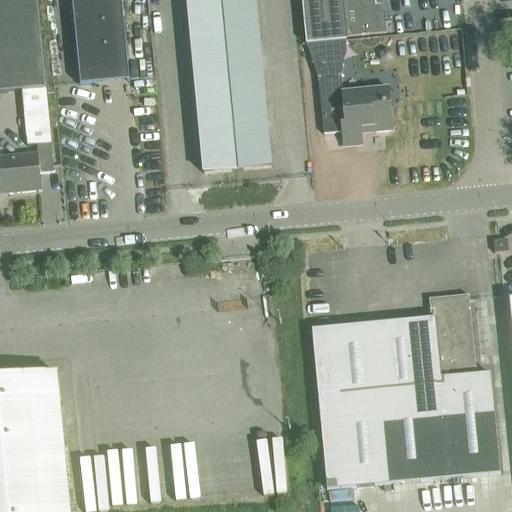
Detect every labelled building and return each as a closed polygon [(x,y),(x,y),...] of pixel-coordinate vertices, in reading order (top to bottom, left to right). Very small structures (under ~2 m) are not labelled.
[(0,0),(0,95),(22,94),(24,117),(27,149),(37,148),(51,147),(49,115),(46,91),(36,0),(0,0)] [(130,83),(121,0),(72,0),(81,88),(130,83)] [(187,0),(204,176),(238,173),(272,170),(255,0),(187,0)] [(302,0),(307,47),(348,43),(347,39),(387,36),(385,14),(380,15),(378,0),(302,0)] [(348,43),(307,47),(319,83),(320,98),(324,136),(342,134),(344,149),(363,147),(362,136),(394,133),(390,91),(343,96),(341,80),(348,43)] [(51,147),(37,148),(38,157),(0,160),(0,197),(43,193),(42,176),(54,175),(51,147)] [(510,255),(508,242),(494,243),(496,256),(510,255)] [(431,322),(312,333),(327,494),(501,478),(491,377),(477,378),(469,298),(429,302),(431,322)] [(0,381),(0,511),(70,511),(58,376),(0,381)] [(86,457),(89,511),(167,506),(167,504),(181,503),(179,471),(183,471),(182,450),(86,457)]
